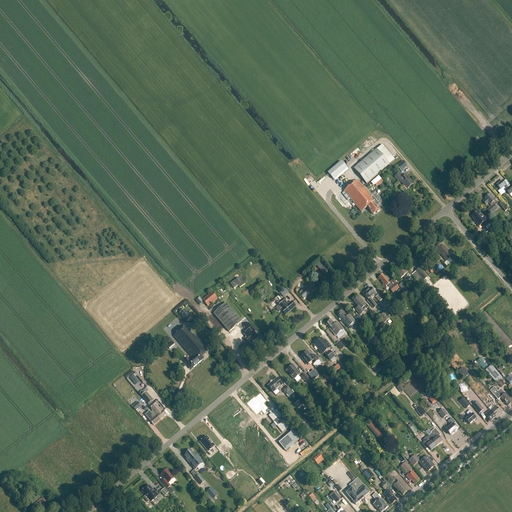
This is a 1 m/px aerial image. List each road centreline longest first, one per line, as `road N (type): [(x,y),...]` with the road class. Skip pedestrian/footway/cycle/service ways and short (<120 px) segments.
road 1 (unclassified): [(87,511),(445,208)]
road 2 (tertiary): [(394,511),(511,412)]
